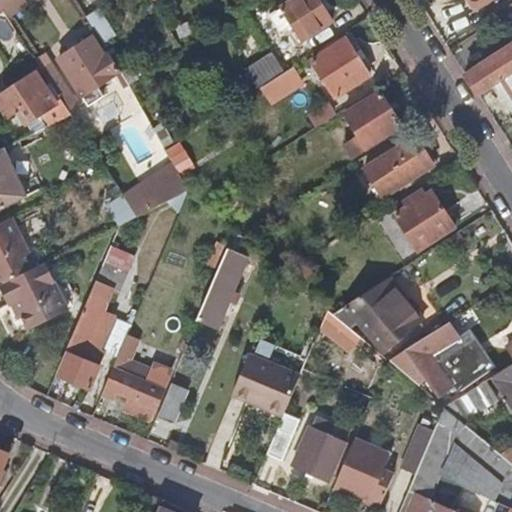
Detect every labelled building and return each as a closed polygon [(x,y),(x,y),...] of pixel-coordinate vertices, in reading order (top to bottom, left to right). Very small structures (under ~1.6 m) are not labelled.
[(22,0),(0,0),(0,5),(6,16),(25,4),(22,0)] [(333,24),(318,0),(297,0),(283,8),(289,17),(304,42),(333,24)] [(464,0),(466,2),(469,0),(472,0),(480,12),(498,0),(464,0)] [(0,35),(13,27),(6,16),(0,5),(0,35)] [(289,17),(283,8),(274,14),(280,23),(289,17)] [(97,9),(84,18),(100,44),(114,35),(97,9)] [(113,77),(119,73),(118,71),(104,50),(98,54),(91,42),(59,62),(81,98),(87,106),(101,98),(96,89),(113,77)] [(367,78),(346,42),(311,63),(334,98),(367,78)] [(511,48),(467,76),(480,97),(498,85),(511,76),(511,48)] [(259,89),(285,72),(274,55),(248,72),(259,89)] [(127,65),(118,71),(119,73),(127,85),(128,88),(138,82),(127,65)] [(65,108),(75,101),(52,67),(43,73),(59,99),(65,108)] [(54,102),(36,73),(0,96),(0,108),(6,119),(19,111),(27,123),(56,105),(54,102)] [(127,85),(119,73),(113,77),(120,89),(127,85)] [(511,76),(498,85),(511,106),(511,76)] [(400,127),(380,95),(346,118),(356,134),(341,145),(350,159),(366,149),(400,127)] [(56,105),(27,123),(33,133),(69,115),(65,108),(59,99),(54,102),(56,105)] [(273,128),(266,116),(251,126),(259,138),(273,128)] [(162,121),(151,127),(164,150),(175,143),(162,121)] [(437,168),(417,136),(368,170),(387,200),(437,168)] [(5,152),(0,154),(0,213),(29,199),(5,152)] [(169,162),(121,194),(138,219),(186,186),(169,162)] [(425,197),(421,192),(403,203),(407,209),(396,216),(418,251),(454,228),(432,193),(425,197)] [(34,271),(10,223),(0,227),(0,281),(3,287),(34,271)] [(125,270),(117,291),(123,294),(140,256),(112,243),(105,261),(125,270)] [(251,260),(230,250),(199,322),(220,330),(251,260)] [(125,270),(105,261),(75,331),(66,352),(68,353),(83,358),(87,348),(98,352),(108,326),(113,327),(116,319),(102,313),(112,291),(117,292),(117,291),(125,270)] [(301,262),(284,273),(311,296),(315,299),(324,288),(316,280),(318,276),(301,262)] [(68,313),(44,266),(34,271),(3,287),(1,289),(10,308),(16,305),(31,332),(68,313)] [(311,296),(284,273),(277,289),(301,308),(311,296)] [(405,304),(386,281),(378,286),(397,310),(405,304)] [(397,310),(378,286),(333,315),(349,328),(358,322),(382,351),(395,341),(398,344),(422,325),(405,304),(397,310)] [(333,315),(329,311),(320,332),(345,352),(351,345),(353,346),(356,343),(360,346),(364,341),(349,328),(333,315)] [(129,333),(133,323),(121,318),(108,350),(119,355),(127,338),(129,333)] [(451,321),(422,340),(388,361),(424,391),(430,386),(438,399),(453,389),(435,361),(465,342),(451,321)] [(176,375),(194,333),(186,331),(179,349),(173,346),(163,369),(176,375)] [(145,340),(129,333),(127,338),(137,342),(130,363),(133,364),(129,377),(141,382),(148,366),(136,360),(145,340)] [(302,374),(315,343),(307,340),(301,355),(257,337),(250,353),(302,374)] [(137,342),(127,338),(119,355),(105,388),(117,393),(128,398),(155,409),(162,392),(141,382),(129,377),(133,364),(130,363),(137,342)] [(100,364),(83,358),(68,353),(59,375),(89,388),(100,364)] [(302,374),(250,353),(232,395),(251,402),(253,398),(266,404),(265,408),(284,416),(302,374)] [(511,365),(493,378),(511,408),(511,365)] [(188,390),(172,383),(158,416),(174,423),(188,390)] [(445,408),(463,423),(496,402),(483,384),(445,408)] [(117,393),(105,388),(103,393),(115,398),(117,393)] [(150,421),(155,409),(128,398),(124,409),(150,421)] [(253,398),(251,402),(265,408),(266,404),(253,398)] [(510,510),(511,505),(511,464),(500,454),(463,423),(445,408),(435,433),(417,475),(401,511),(455,511),(430,501),(441,477),(510,510)] [(284,416),(266,456),(282,463),(299,422),(284,416)] [(403,469),(417,475),(435,433),(421,427),(403,469)] [(329,482),(344,444),(309,429),(292,467),(329,482)] [(356,439),(335,490),(350,497),(351,493),(368,500),(370,501),(372,496),(384,502),(396,475),(386,470),(393,455),(356,439)] [(511,447),(500,454),(511,464),(511,447)] [(0,488),(12,457),(0,452),(0,488)] [(370,501),(368,500),(367,503),(381,510),(384,502),(372,496),(370,501)]
